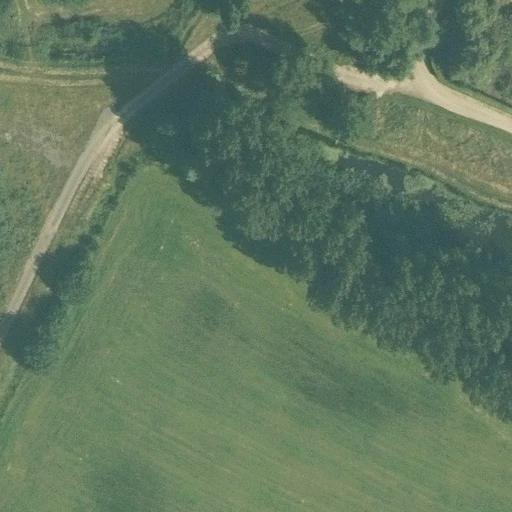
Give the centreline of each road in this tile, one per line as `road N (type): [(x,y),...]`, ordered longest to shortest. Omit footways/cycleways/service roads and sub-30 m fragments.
road 1 (track): [(0,338),(115,123),(243,30),(390,88),(422,81)]
road 2 (track): [(511,129),(437,97),(422,81),(419,54),(434,0)]
